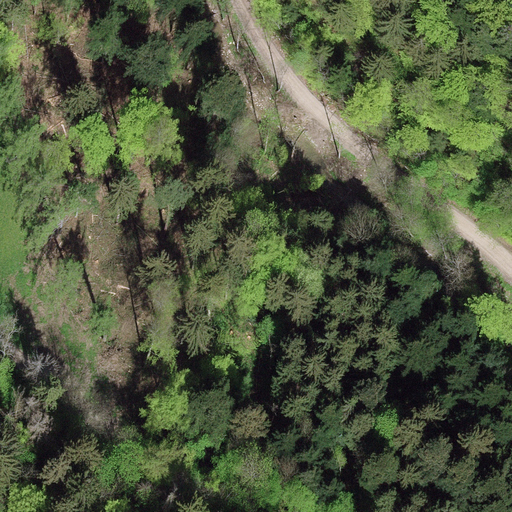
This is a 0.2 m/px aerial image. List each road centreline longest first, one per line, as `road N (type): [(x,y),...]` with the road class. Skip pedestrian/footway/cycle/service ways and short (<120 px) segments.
road 1 (track): [(511,268),(314,109),(238,0)]
road 2 (track): [(274,511),(170,437),(0,339)]
